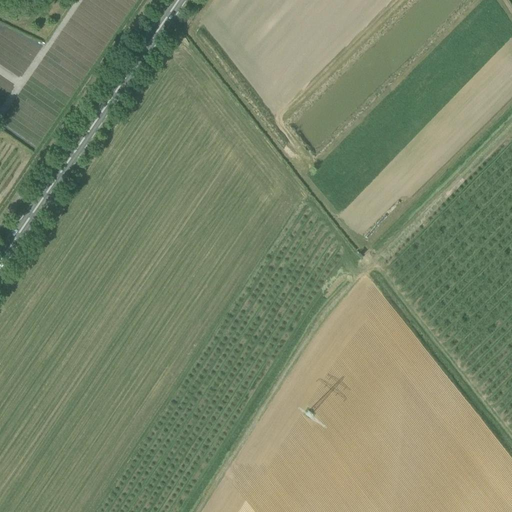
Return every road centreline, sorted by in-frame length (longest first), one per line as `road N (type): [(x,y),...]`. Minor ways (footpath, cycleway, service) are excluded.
road 1 (track): [(394,0),(268,133),(511,438)]
road 2 (primary): [(0,261),(178,0)]
